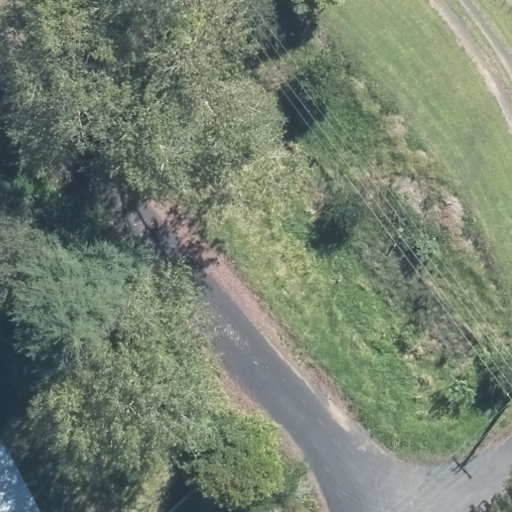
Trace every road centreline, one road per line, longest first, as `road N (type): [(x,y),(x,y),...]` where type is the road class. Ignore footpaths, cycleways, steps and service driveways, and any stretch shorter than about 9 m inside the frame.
road 1 (residential): [(372,511),(0,90)]
road 2 (unclassified): [(408,511),(511,420)]
